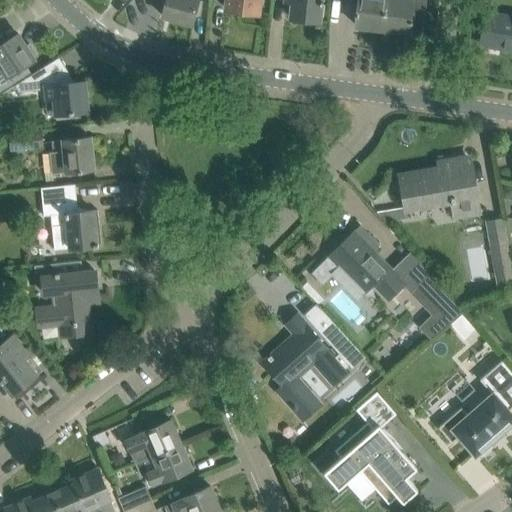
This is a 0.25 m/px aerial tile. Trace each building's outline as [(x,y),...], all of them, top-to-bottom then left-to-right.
[(160,0),(165,1),(162,15),(191,23),(197,0),(153,0),(155,1),(156,0),(160,0)] [(226,0),(226,9),(240,11),(241,4),(258,7),(259,0),(226,0)] [(321,4),(321,0),(285,0),(286,3),(292,4),(291,17),(318,20),(320,4),(321,4)] [(355,25),(382,29),(385,0),(358,0),(357,12),(354,11),(354,14),(356,15),(355,25)] [(385,0),(382,29),(407,32),(406,36),(421,38),(426,0),(385,0)] [(485,14),(480,43),(503,47),(503,50),(506,50),(511,50),(511,15),(502,13),(501,16),(485,14)] [(0,66),(11,83),(28,71),(24,65),(33,59),(33,58),(36,56),(29,44),(25,46),(17,34),(0,44),(0,66)] [(45,85),(46,98),(46,99),(54,98),(55,114),(87,111),(84,81),(45,85)] [(15,87),(0,96),(0,111),(22,98),(15,87)] [(40,130),(7,133),(8,149),(42,146),(40,130)] [(93,168),(90,137),(51,141),(52,151),(50,151),(52,173),(93,168)] [(454,214),(478,210),(469,158),(438,164),(440,169),(400,176),(405,207),(450,199),(451,203),(452,203),(454,214)] [(54,249),(98,246),(97,242),(97,243),(95,222),(99,222),(97,210),(77,212),(74,184),(41,188),(44,214),(50,213),(54,249)] [(511,267),(503,216),(484,220),(497,293),(511,290),(511,267)] [(372,251),(378,244),(360,225),(325,259),(335,270),(333,272),(334,273),(336,271),(360,295),(373,282),(389,298),(403,283),(372,251)] [(60,324),(61,335),(90,332),(85,289),(96,287),(95,271),(41,277),(43,293),(53,292),(55,306),(38,308),(40,326),(60,324)] [(429,272),(409,291),(431,313),(417,326),(429,338),(462,310),(429,272)] [(269,359),(264,363),(275,376),(274,377),(282,386),(277,390),(295,410),(298,407),(297,405),(310,393),(294,376),(306,366),(306,365),(312,359),(333,383),(346,371),(345,369),(349,365),(351,368),(364,357),(316,303),(303,314),(338,353),(334,357),(297,314),(286,323),(296,334),(272,356),(270,354),(267,357),(269,359)] [(450,326),(457,333),(469,323),(462,315),(450,326)] [(3,381),(12,393),(36,375),(23,358),(27,355),(0,320),(0,380),(2,382),(3,381)] [(411,320),(390,339),(403,353),(424,334),(411,320)] [(461,407),(438,427),(451,442),(459,436),(475,454),(511,421),(511,414),(508,410),(511,406),(511,368),(503,358),(479,379),(492,393),(467,415),(461,407)] [(340,457),(323,472),(338,489),(359,470),(388,503),(397,496),(402,502),(417,490),(406,477),(416,468),(381,426),(396,413),(376,391),(355,409),(366,422),(334,450),(340,457)] [(125,440),(135,463),(180,443),(170,419),(142,431),(143,432),(125,440)] [(104,431),(92,436),(97,447),(109,442),(104,431)] [(180,443),(135,463),(141,476),(147,473),(151,484),(163,479),(191,468),(180,443)] [(110,498),(97,468),(73,478),(75,483),(87,511),(104,511),(100,502),(110,498)] [(87,511),(75,483),(53,492),(61,511),(87,511)] [(126,485),(115,489),(123,509),(150,497),(145,485),(129,492),(126,485)] [(165,511),(214,511),(220,510),(209,486),(182,498),(163,507),(165,511)] [(61,511),(53,492),(31,501),(29,497),(28,497),(34,511),(61,511)] [(34,511),(28,497),(5,507),(6,511),(34,511)] [(149,511),(155,509),(150,497),(123,509),(124,511),(149,511)]
